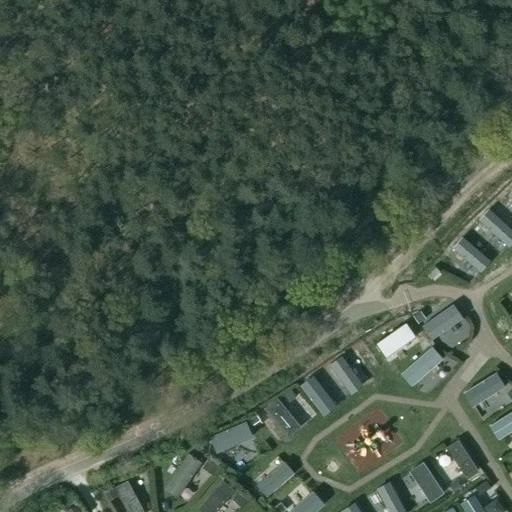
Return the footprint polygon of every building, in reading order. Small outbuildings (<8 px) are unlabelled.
[(511,242),(511,229),(489,210),(480,221),(509,246),(511,242)] [(492,264),(463,238),(453,249),(483,275),(492,264)] [(440,275),(436,270),(427,278),(431,283),(440,275)] [(454,303),(422,326),(432,340),(464,317),(454,303)] [(420,313),(413,318),(419,325),(425,320),(420,313)] [(385,354),(414,333),(407,322),(377,343),(385,354)] [(412,386),(444,358),(433,346),(401,373),(412,386)] [(351,392),(361,385),(343,359),(333,366),(351,392)] [(470,407),(503,387),(494,372),(461,393),(470,407)] [(323,416),(337,405),(314,375),(300,385),(323,416)] [(292,392),(284,398),(289,403),(296,397),(292,392)] [(288,437),(302,426),(277,397),(264,408),(288,437)] [(497,440),(511,430),(511,410),(488,426),(497,440)] [(256,416),(248,421),(252,427),(260,422),(256,416)] [(216,452),(253,436),(246,421),(209,437),(216,452)] [(479,472),(458,440),(445,448),(467,480),(479,472)] [(177,497),(202,462),(188,453),(164,488),(177,497)] [(266,498),(294,474),(284,461),(256,485),(266,498)] [(446,492),(426,462),(415,469),(434,500),(446,492)] [(207,464),(203,471),(211,477),(212,476),(216,470),(207,464)] [(143,511),(127,480),(114,487),(127,511),(143,511)] [(201,511),(215,511),(234,489),(223,480),(198,509),(201,511)] [(449,485),(449,486),(453,492),(460,487),(456,481),(449,485)] [(405,511),(389,482),(375,489),(387,511),(405,511)] [(486,482),(477,488),(481,494),(481,495),(490,489),(486,482)] [(112,488),(103,493),(107,501),(109,501),(116,496),(112,488)] [(314,511),(325,503),(313,490),(288,511),(314,511)] [(485,511),(475,494),(460,503),(465,511),(485,511)] [(237,495),(232,502),(240,508),(245,502),(237,495)] [(361,511),(355,502),(340,511),(361,511)] [(280,503),(274,508),(277,511),(284,511),(287,510),(280,503)]
